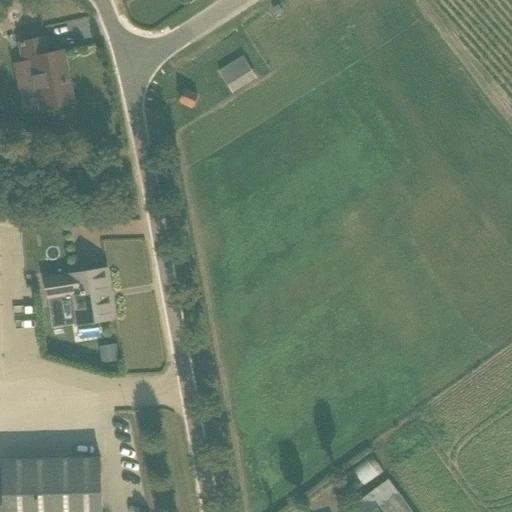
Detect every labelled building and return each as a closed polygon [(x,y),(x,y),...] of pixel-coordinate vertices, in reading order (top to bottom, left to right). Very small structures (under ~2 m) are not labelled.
[(511,134),(420,0),(363,0),(449,126),(452,125),(511,212),(511,134)] [(28,59),(38,110),(72,103),(61,51),(46,54),(42,38),(19,43),(22,60),(28,59)] [(257,79),(243,56),(219,70),(234,93),(257,79)] [(180,101),(194,108),(199,97),(185,90),(180,101)] [(48,298),(58,297),(57,291),(73,289),(79,324),(113,319),(108,287),(110,287),(108,269),(71,275),(45,280),(48,298)] [(4,511),(102,511),(101,459),(4,461),(4,511)]
